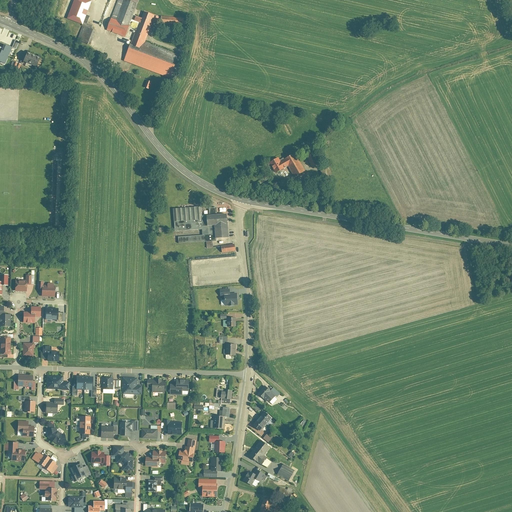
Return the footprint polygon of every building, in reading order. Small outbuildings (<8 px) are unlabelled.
[(73,0),(66,19),(82,25),(91,3),(83,0),(73,0)] [(119,0),(107,32),(125,39),(139,0),(119,0)] [(146,13),(136,41),(132,39),(123,60),(169,79),(178,57),(146,44),(155,17),(146,13)] [(161,17),(160,26),(181,28),(182,19),(161,17)] [(85,28),(80,40),(90,44),(95,32),(85,28)] [(0,46),(0,62),(5,65),(13,48),(4,44),(3,48),(0,46)] [(28,55),(24,63),(36,68),(40,60),(28,55)] [(72,90),(63,89),(61,102),(71,103),(72,90)] [(316,150),(306,153),(312,168),(322,165),(316,150)] [(286,161),(282,163),(280,159),(270,164),(275,175),(285,171),(284,168),(289,166),(294,177),(305,171),(296,153),(285,159),(286,161)] [(173,208),(174,233),(178,233),(179,243),(204,243),(203,232),(205,232),(205,229),(214,228),(215,239),(227,239),(227,216),(205,216),(204,207),(173,208)] [(221,243),(221,253),(236,253),(236,243),(221,243)] [(15,282),(15,291),(25,292),(26,282),(15,282)] [(55,289),(43,289),(43,283),(39,283),(39,297),(55,297),(55,289)] [(222,295),(223,305),(238,304),(237,294),(230,294),(222,295)] [(0,306),(0,327),(11,327),(11,314),(4,314),(4,307),(0,306)] [(34,323),(34,317),(40,317),(40,311),(30,311),(30,315),(22,315),(22,323),(34,323)] [(44,312),(44,320),(57,320),(57,312),(44,312)] [(224,320),(224,327),(236,327),(236,316),(220,315),(220,320),(224,320)] [(0,337),(0,346),(10,346),(10,338),(0,337)] [(225,343),(225,354),(235,354),(235,343),(225,343)] [(23,344),(23,356),(33,356),(33,344),(23,344)] [(0,346),(0,355),(10,355),(10,346),(0,346)] [(57,355),(51,355),(51,349),(42,349),(42,356),(45,356),(45,363),(57,363),(57,355)] [(46,377),(47,389),(64,389),(64,376),(46,377)] [(75,377),(75,390),(84,390),(84,377),(75,377)] [(84,377),(84,390),(92,390),(92,377),(84,377)] [(102,377),(103,391),(114,390),(114,377),(102,377)] [(17,378),(17,387),(32,387),(32,378),(17,378)] [(124,378),(124,394),(141,394),(141,385),(136,385),(136,378),(124,378)] [(151,381),(151,393),(164,393),(164,381),(151,381)] [(176,382),(176,387),(169,387),(169,395),(183,395),(183,392),(189,392),(189,382),(176,382)] [(281,395),(269,385),(262,394),(274,403),(281,395)] [(216,387),(216,398),(221,398),(221,404),(230,404),(230,398),(232,398),(232,387),(216,387)] [(24,402),(24,413),(35,412),(35,402),(24,402)] [(44,405),(45,414),(56,414),(56,405),(44,405)] [(265,412),(254,425),(260,431),(272,418),(265,412)] [(214,416),(214,428),(225,428),(225,416),(214,416)] [(79,417),(79,426),(91,426),(91,417),(79,417)] [(169,422),(169,434),(182,434),(182,422),(169,422)] [(119,424),(119,436),(129,436),(129,423),(119,424)] [(17,433),(22,433),(22,437),(33,437),(33,429),(28,429),(28,424),(17,424),(17,433)] [(44,424),(46,438),(57,446),(65,446),(65,437),(60,436),(52,429),(52,424),(44,424)] [(79,426),(79,434),(91,434),(91,426),(79,426)] [(100,428),(100,439),(113,439),(114,428),(100,428)] [(141,428),(141,439),(158,439),(158,428),(141,428)] [(178,462),(192,465),(197,441),(188,439),(184,456),(179,455),(178,462)] [(269,459),(265,456),(271,448),(260,440),(248,455),(260,463),(264,466),(269,459)] [(6,458),(10,457),(10,461),(24,461),(24,450),(17,450),(17,441),(6,442),(6,458)] [(216,441),(216,453),(226,453),(226,441),(221,441),(216,441)] [(166,451),(152,451),(152,461),(146,461),(146,467),(159,467),(159,463),(166,463),(166,451)] [(39,464),(37,467),(49,475),(57,463),(45,455),(44,457),(36,452),(31,459),(39,464)] [(90,452),(90,465),(103,464),(103,452),(90,452)] [(123,464),(123,469),(132,470),(132,459),(127,453),(117,453),(117,462),(121,462),(123,464)] [(211,457),(211,472),(223,472),(223,457),(211,457)] [(88,465),(81,468),(80,464),(71,468),(76,480),(81,477),(82,479),(92,475),(88,465)] [(283,466),(277,475),(289,481),(294,472),(283,466)] [(259,488),(262,480),(262,481),(266,474),(257,470),(255,473),(249,470),(244,481),(259,488)] [(156,476),(156,477),(149,477),(149,492),(159,492),(159,484),(163,484),(163,476),(156,476)] [(113,477),(113,489),(124,488),(124,493),(131,493),(131,485),(128,485),(128,477),(113,477)] [(201,488),(201,497),(217,497),(217,485),(216,485),(216,479),(199,480),(199,488),(201,488)] [(45,489),(45,500),(56,500),(56,489),(56,481),(39,482),(39,489),(45,489)] [(70,498),(70,505),(72,505),(72,507),(84,507),(85,497),(72,496),(72,498),(70,498)] [(264,498),(260,511),(262,511),(267,511),(269,508),(279,511),(281,505),(271,502),(271,500),(264,498)] [(91,505),(90,511),(101,511),(102,510),(107,510),(107,501),(95,501),(95,506),(91,505)]
